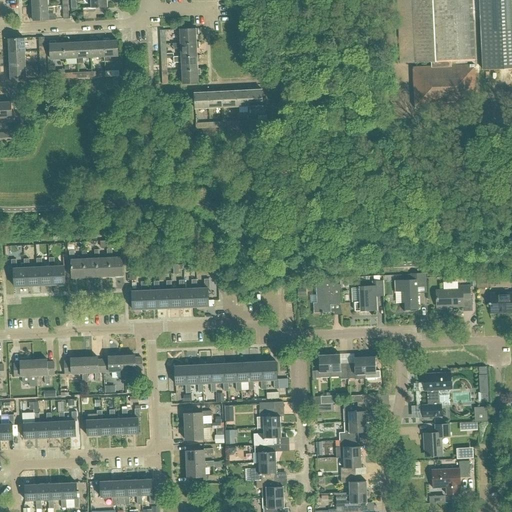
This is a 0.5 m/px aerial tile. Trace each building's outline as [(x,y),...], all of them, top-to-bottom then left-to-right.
[(431,62),(431,66),(413,67),(415,109),(477,106),(475,64),(471,0),(397,0),(400,64),(431,62)] [(511,0),(479,0),(483,70),(511,68),(511,0)] [(33,7),(34,15),(31,15),(32,21),(34,21),(49,20),(56,20),(56,17),(53,14),(49,15),(49,6),(34,7),(33,7)] [(197,35),(199,35),(199,29),(197,29),(197,28),(181,29),(181,43),(197,43),(197,42),(197,35)] [(26,39),(10,39),(10,47),(8,47),(8,53),(10,53),(11,53),(26,52),(26,39)] [(92,57),(105,57),(104,41),(97,42),(97,39),(91,40),(91,42),(92,57)] [(104,39),(104,41),(105,57),(105,62),(111,62),(110,56),(119,56),(118,41),(110,41),(110,39),(104,39)] [(83,40),(77,40),(77,43),(78,58),(78,63),(84,63),(83,58),(92,57),(91,42),(83,42),(83,40)] [(64,43),(63,43),(56,44),(56,41),(51,42),(51,59),(64,59),(64,43)] [(78,58),(77,43),(69,43),(69,41),(63,41),(63,43),(64,43),(64,59),(78,58)] [(197,43),(181,43),(182,56),(198,56),(198,48),(200,48),(200,42),(197,42),(197,43)] [(11,66),(27,66),(26,52),(11,53),(10,53),(11,61),(8,61),(9,67),(11,67),(11,66)] [(198,56),(182,56),(183,70),(198,69),(199,69),(198,62),(201,62),(200,56),(198,56)] [(9,80),(12,80),(27,79),(27,66),(11,66),(11,67),(11,74),(9,74),(9,80)] [(198,69),(183,70),(183,84),(199,83),(199,75),(201,75),(201,69),(199,69),(198,69)] [(248,91),(249,106),(263,106),(262,90),(254,91),(254,88),(248,88),(248,91)] [(227,89),(221,90),(222,92),(222,108),(235,107),(235,91),(227,92),(227,89)] [(249,106),(248,91),(240,91),(240,89),(235,89),(235,91),(235,107),(249,106)] [(201,90),(195,91),(196,109),(209,108),(209,93),(202,93),(201,90)] [(222,108),(222,92),(214,92),(214,90),(209,90),(209,93),(209,108),(222,108)] [(4,100),(0,99),(0,123),(4,123),(4,118),(12,118),(11,102),(4,102),(4,100)] [(100,249),(95,250),(95,258),(97,258),(98,277),(111,276),(110,258),(108,258),(101,258),(100,249)] [(110,258),(111,276),(124,276),(123,257),(113,257),(113,249),(108,249),(108,258),(110,258)] [(88,250),(82,250),(83,259),(84,259),(85,278),(98,277),(97,258),(95,258),(88,259),(88,250)] [(75,251),(69,251),(70,260),(71,260),(72,278),(85,278),(84,259),(83,259),(75,259),(75,251)] [(40,267),(41,286),(53,285),(52,266),(51,266),(43,267),(42,258),(37,259),(38,267),(40,267)] [(52,266),(53,285),(66,284),(65,266),(56,266),(56,258),(50,258),(51,266),(52,266)] [(27,268),(28,286),(41,286),(40,267),(38,267),(31,267),(30,259),(25,259),(25,268),(27,268)] [(14,269),(15,287),(28,286),(27,268),(25,268),(18,268),(17,260),(12,260),(13,269),(14,269)] [(411,280),(394,281),(395,292),(404,292),(405,310),(418,309),(418,293),(427,293),(426,274),(411,274),(411,280)] [(316,279),(317,303),(314,303),(314,313),(331,313),(331,305),(341,304),(340,285),(336,285),(336,278),(316,279)] [(205,280),(206,288),(198,289),(196,289),(197,307),(210,307),(209,289),(211,289),(210,279),(205,280)] [(180,281),(180,289),(173,289),(171,290),(172,308),(184,308),(184,289),(185,289),(185,280),(180,281)] [(193,289),(185,289),(184,289),(184,308),(197,307),(196,289),(198,289),(198,280),(193,280),(193,289)] [(168,290),(160,290),(158,290),(159,309),(172,308),(171,290),(173,289),(172,281),(167,281),(168,290)] [(147,282),(142,282),(142,291),(133,291),(134,309),(146,309),(145,290),(147,290),(147,282)] [(155,282),(155,290),(147,290),(145,290),(146,309),(159,309),(158,290),(160,290),(160,282),(155,282)] [(373,287),(360,288),(361,302),(354,303),(355,312),(377,311),(376,297),(384,296),(383,282),(373,282),(373,287)] [(463,300),(471,299),(470,286),(460,287),(460,290),(437,292),(438,307),(447,306),(447,308),(463,307),(463,300)] [(511,292),(490,294),(491,314),(511,312),(511,292)] [(316,378),(331,378),(330,354),(319,355),(320,371),(316,371),(316,378)] [(348,379),(348,364),(341,364),(341,354),(330,354),(331,378),(341,377),(341,379),(348,379)] [(123,371),(125,371),(133,371),(133,380),(138,380),(138,370),(142,370),(142,357),(135,358),(135,355),(122,356),(123,371)] [(126,380),(125,371),(123,371),(122,356),(109,356),(109,359),(103,360),(104,372),(120,371),(121,380),(126,380)] [(381,371),(377,371),(376,356),(365,357),(366,378),(381,378),(381,371)] [(97,357),(84,358),(85,373),(87,373),(95,373),(96,382),(100,381),(100,372),(104,372),(103,360),(98,360),(97,357)] [(348,379),(356,378),(356,379),(366,379),(366,378),(365,357),(355,357),(355,363),(348,364),(348,379)] [(71,361),(64,362),(65,374),(83,373),(83,382),(88,382),(87,373),(85,373),(84,358),(71,358),(71,361)] [(38,386),(37,376),(35,376),(34,360),(20,361),(21,364),(14,364),(15,377),(22,376),(23,383),(30,383),(30,387),(38,386)] [(50,375),(55,375),(54,362),(47,362),(47,360),(34,360),(35,376),(37,376),(45,375),(45,384),(50,384),(50,375)] [(264,362),(252,363),(252,381),(254,381),(262,381),(262,389),(267,389),(267,380),(265,380),(264,362)] [(277,362),(264,362),(265,380),(267,380),(275,380),(275,389),(280,388),(279,379),(277,379),(277,362)] [(239,363),(226,364),(227,382),(229,382),(237,382),(237,391),(242,390),(242,382),(240,382),(239,363)] [(255,390),(254,381),(252,381),(252,363),(239,363),(240,382),(242,382),(249,381),(250,390),(255,390)] [(217,392),(217,383),(215,383),(214,364),(201,365),(202,383),(204,383),(212,383),(212,392),(217,392)] [(226,364),(214,364),(215,383),(217,383),(224,382),(224,391),(229,391),(229,382),(227,382),(226,364)] [(189,365),(175,366),(176,385),(186,384),(187,393),(192,393),(192,384),(190,384),(189,365)] [(201,365),(189,365),(190,384),(192,384),(199,384),(199,392),(204,392),(204,383),(202,383),(201,365)] [(429,405),(423,405),(423,418),(443,417),(442,404),(440,404),(439,390),(453,390),(452,373),(424,374),(425,391),(428,391),(429,405)] [(378,401),(378,394),(363,394),(363,395),(363,402),(378,401)] [(336,396),(320,396),(321,404),(336,403),(336,396)] [(345,423),(367,422),(367,411),(366,411),(366,409),(378,408),(378,401),(363,402),(350,402),(344,403),(345,423)] [(33,402),(29,403),(29,410),(34,410),(34,414),(35,414),(38,413),(38,402),(34,402),(33,402)] [(225,405),(225,421),(233,421),(233,405),(225,405)] [(473,408),(474,420),(482,419),(482,407),(473,408)] [(127,418),(128,434),(140,433),(140,418),(141,417),(141,408),(136,409),(136,417),(128,417),(127,418)] [(111,418),(103,419),(101,419),(102,435),(115,434),(114,418),(116,418),(116,409),(111,410),(111,418)] [(128,409),(123,409),(123,418),(116,418),(114,418),(115,434),(128,434),(127,418),(128,417),(128,409)] [(275,409),(260,410),(260,418),(257,418),(257,429),(264,428),(282,427),(281,416),(275,416),(275,409)] [(98,410),(98,419),(88,420),(89,436),(102,435),(101,419),(103,419),(103,410),(98,410)] [(63,421),(64,437),(77,436),(76,421),(79,421),(78,411),(73,412),(73,420),(66,421),(63,421)] [(204,424),(204,419),(204,417),(212,416),(211,411),(203,412),(203,413),(197,414),(185,414),(186,427),(204,426),(204,424)] [(65,412),(60,412),(61,421),(53,421),(51,421),(52,437),(64,437),(63,421),(66,421),(65,412)] [(35,422),(25,423),(26,439),(39,438),(38,422),(41,422),(40,413),(38,413),(35,414),(35,422)] [(51,421),(53,421),(53,413),(48,413),(48,422),(41,422),(38,422),(39,438),(52,437),(51,421)] [(14,439),(14,424),(16,424),(15,415),(10,415),(10,424),(3,424),(1,424),(1,440),(14,439)] [(340,440),(355,440),(354,433),(367,432),(367,422),(345,423),(345,432),(340,433),(340,440)] [(186,427),(186,440),(211,439),(211,429),(221,428),(221,423),(204,424),(204,426),(186,427)] [(436,425),(436,433),(424,434),(425,458),(431,457),(431,456),(442,456),(441,437),(450,436),(450,424),(436,425)] [(255,446),(270,445),(276,445),(275,438),(282,437),(282,427),(264,428),(264,433),(255,434),(255,446)] [(344,458),(362,457),(361,447),(355,447),(355,440),(340,440),(340,448),(337,448),(337,458),(344,458)] [(259,463),(277,462),(276,452),(270,452),(270,445),(255,446),(243,446),(243,451),(255,451),(255,453),(259,453),(259,463)] [(455,448),(456,458),(472,457),(471,447),(455,448)] [(205,461),(205,454),(214,454),(214,448),(205,449),(205,450),(187,451),(187,464),(205,464),(205,461)] [(344,458),(345,468),(341,468),(342,476),(356,475),(356,468),(362,468),(362,457),(344,458)] [(205,461),(205,464),(187,464),(188,477),(206,476),(206,466),(215,466),(215,461),(205,461)] [(459,468),(432,470),(433,489),(447,488),(447,495),(460,494),(459,487),(461,487),(461,478),(470,478),(470,461),(459,462),(459,468)] [(257,481),(272,480),(271,473),(277,473),(277,462),(259,463),(259,468),(251,468),(252,481),(257,480),(257,481)] [(356,475),(342,476),(342,483),(350,483),(350,493),(368,492),(367,481),(356,482),(356,475)] [(140,480),(127,481),(128,496),(130,496),(137,496),(138,505),(143,505),(143,495),(140,495),(140,480)] [(152,480),(140,480),(140,495),(143,495),(150,495),(150,504),(155,504),(155,494),(153,494),(152,480)] [(272,480),(257,481),(257,488),(267,488),(267,498),(284,497),(284,487),(272,487),(272,480)] [(113,506),(118,506),(118,496),(116,496),(115,481),(100,482),(101,497),(113,496),(113,506)] [(127,481),(115,481),(116,496),(118,496),(125,496),(126,505),(130,505),(130,496),(128,496),(127,481)] [(65,483),(52,484),(52,499),(54,499),(62,499),(63,508),(68,508),(67,498),(65,499),(65,483)] [(65,499),(67,498),(74,498),(75,508),(80,507),(79,498),(77,498),(77,483),(65,483),(65,499)] [(42,509),(42,500),(40,500),(39,484),(25,485),(26,500),(37,500),(37,509),(42,509)] [(55,509),(54,499),(52,499),(52,484),(39,484),(40,500),(42,500),(50,499),(50,509),(55,509)] [(368,492),(350,493),(346,493),(347,504),(345,504),(345,511),(364,511),(366,511),(365,503),(368,503),(368,492)] [(284,497),(267,498),(267,508),(264,508),(264,511),(278,511),(278,508),(285,507),(284,497)]
